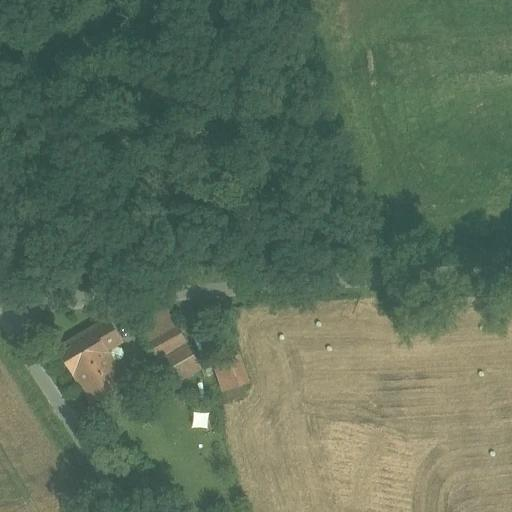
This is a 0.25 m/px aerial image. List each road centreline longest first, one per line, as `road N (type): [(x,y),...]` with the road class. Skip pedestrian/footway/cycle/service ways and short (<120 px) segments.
road 1 (unclassified): [(511,269),(0,305)]
road 2 (unclassified): [(0,312),(123,511)]
